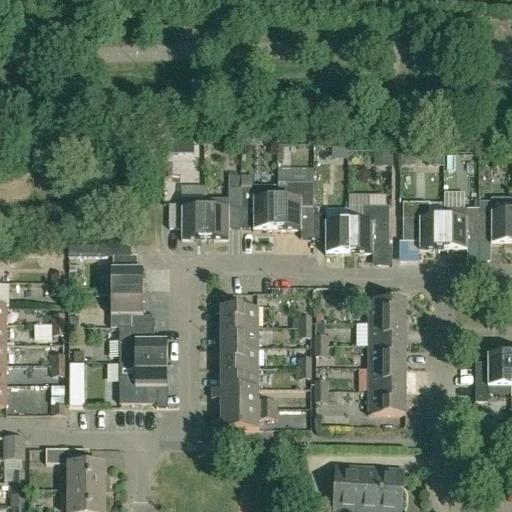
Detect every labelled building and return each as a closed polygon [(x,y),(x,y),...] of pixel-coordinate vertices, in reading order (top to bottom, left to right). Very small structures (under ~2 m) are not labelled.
[(178,157),(178,145),(164,145),(164,157),(178,157)] [(277,189),(276,234),(300,234),(300,242),(312,242),(312,217),(313,185),(287,185),(287,189),(277,189)] [(241,207),(241,232),(253,232),(253,234),(276,234),(277,189),(253,189),(253,191),(241,191),(241,207)] [(205,212),(205,243),(229,244),(229,232),(241,232),(241,207),(241,191),(227,191),(227,212),(205,212)] [(168,208),(168,232),(181,232),(181,243),(205,243),(205,212),(205,202),(181,201),(181,208),(168,208)] [(442,254),(442,222),(428,222),(428,205),(402,205),(402,244),(418,244),(418,254),(442,254)] [(349,224),(349,258),(372,258),(372,248),(388,248),(388,210),(362,210),(362,224),(349,224)] [(466,247),(478,247),(478,212),(442,212),(442,222),(442,254),(466,254),(466,247)] [(490,248),(511,247),(511,216),(491,216),(491,212),(478,212),(478,247),(490,247),(490,248)] [(349,258),(349,224),(326,224),(326,217),(312,217),(312,242),(325,242),(325,258),(349,258)] [(111,295),(143,295),(143,271),(137,271),(137,259),(113,259),(113,271),(111,271),(111,295)] [(51,277),(51,287),(64,287),(64,277),(51,277)] [(64,287),(51,287),(51,298),(65,298),(64,287)] [(365,292),(351,292),(351,303),(364,303),(365,292)] [(119,331),(155,331),(155,318),(143,318),(143,295),(111,295),(111,331),(119,331)] [(368,327),(406,327),(406,304),(368,304),(368,327)] [(221,331),(258,331),(258,311),(221,311),(221,331)] [(51,328),(65,328),(65,317),(51,317),(51,328)] [(298,320),(298,331),(312,331),(312,320),(298,320)] [(345,336),(345,327),(329,328),(331,359),(337,359),(337,336),(345,336)] [(406,350),(406,327),(368,327),(368,350),(406,350)] [(65,340),(65,328),(51,328),(51,340),(65,340)] [(119,367),(167,367),(167,343),(155,343),(155,331),(119,331),(119,367)] [(258,352),(258,331),(221,331),(221,352),(258,352)] [(312,331),(298,331),(298,342),(312,342),(312,331)] [(315,339),(315,350),(329,350),(329,339),(315,339)] [(315,350),(315,361),(329,361),(329,350),(315,350)] [(406,350),(368,350),(368,373),(406,373),(406,350)] [(258,372),(258,352),(221,352),(221,372),(258,372)] [(487,390),(510,391),(510,358),(487,358),(487,366),(475,366),(475,406),(487,406),(487,390)] [(65,369),(65,359),(52,359),(52,369),(65,369)] [(298,361),(298,373),(311,373),(311,362),(298,361)] [(119,367),(119,380),(119,407),(158,407),(158,391),(167,391),(167,367),(119,367)] [(65,381),(65,369),(52,369),(52,381),(65,381)] [(258,393),(258,372),(221,372),(221,392),(212,392),(212,393),(258,393)] [(311,373),(298,373),(298,383),(311,383),(311,373)] [(406,396),(406,373),(368,373),(368,396),(406,396)] [(315,396),(328,396),(328,385),(315,385),(315,396)] [(258,403),(258,393),(212,393),(212,402),(220,402),(220,413),(277,414),(277,404),(258,403)] [(69,394),(69,409),(85,409),(85,394),(69,394)] [(328,396),(315,396),(314,406),(328,406),(328,396)] [(406,396),(368,396),(368,419),(406,419),(406,396)] [(64,419),(65,408),(52,408),(52,419),(64,419)] [(212,434),(258,434),(258,422),(277,423),(277,414),(220,413),(220,424),(212,424),(212,434)] [(5,464),(23,464),(24,464),(24,441),(5,441),(5,464)] [(68,494),(105,494),(105,468),(78,468),(78,453),(46,453),(46,468),(68,468),(68,494)] [(401,511),(404,473),(337,469),(334,511),(401,511)] [(12,486),(24,486),(24,476),(12,476),(12,486)] [(24,486),(12,486),(12,497),(24,497),(24,486)] [(104,511),(105,494),(68,494),(67,511),(104,511)]
